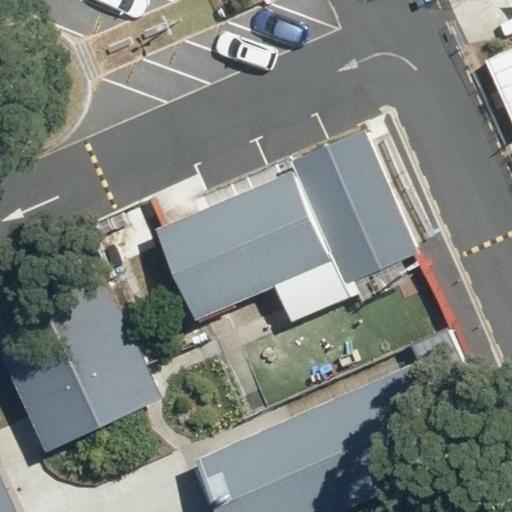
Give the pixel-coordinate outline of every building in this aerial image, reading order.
[(511,51),(488,62),(511,118),(511,51)] [(424,255),(370,131),(296,163),(350,287),(424,255)] [(165,229),(159,232),(199,324),(335,266),(295,173),(196,215),(183,186),(152,199),(165,229)] [(157,251),(145,221),(140,209),(93,229),(110,271),(157,251)] [(0,346),(50,456),(166,400),(102,264),(0,310),(0,346)] [(352,511),(459,466),(415,367),(199,460),(221,511),(352,511)] [(0,511),(35,511),(0,435),(0,511)]
